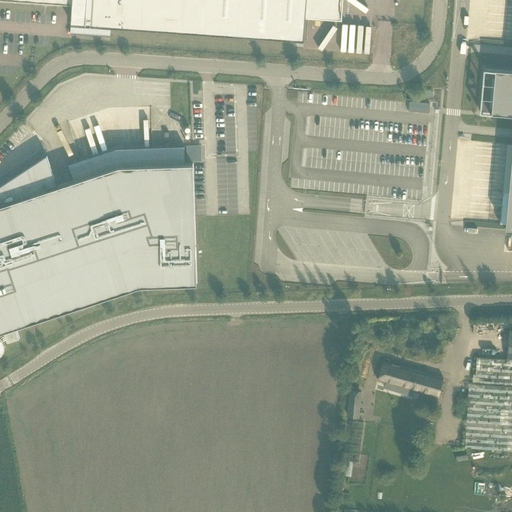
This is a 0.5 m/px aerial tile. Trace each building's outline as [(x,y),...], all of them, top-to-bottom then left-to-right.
[(0,0),(73,4),(71,24),(304,40),(306,0),(0,0)] [(343,51),(374,52),(375,24),(344,23),(343,51)] [(511,70),(484,68),(480,112),(511,115),(511,155),(505,230),(511,230),(511,70)] [(428,103),(407,102),(406,112),(427,114),(428,103)] [(74,181),(57,186),(47,155),(0,185),(0,332),(3,331),(7,343),(19,338),(16,327),(140,286),(197,284),(193,163),(185,164),(184,146),(116,148),(68,164),(74,181)] [(511,450),(511,330),(509,330),(507,359),(476,357),(475,376),(469,376),(465,448),(511,450)] [(383,361),(377,380),(438,397),(443,378),(383,361)] [(349,408),(359,409),(360,392),(350,391),(348,416),(349,417),(349,416),(348,416),(349,408)]
